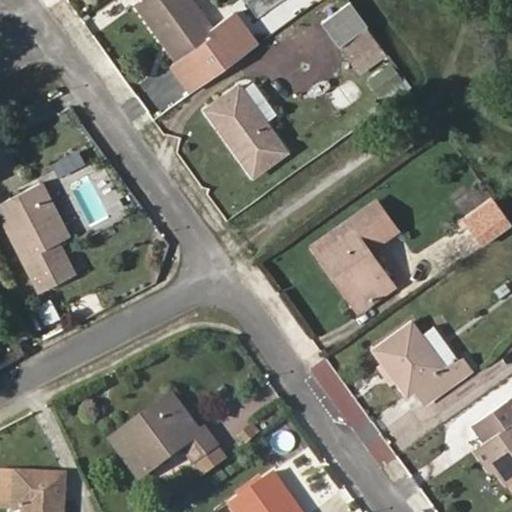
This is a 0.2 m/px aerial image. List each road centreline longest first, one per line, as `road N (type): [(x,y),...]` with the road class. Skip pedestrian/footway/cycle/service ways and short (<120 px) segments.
road 1 (residential): [(224,279),(51,42),(0,0)]
road 2 (residential): [(395,511),(224,279)]
road 3 (residential): [(224,279),(0,393)]
